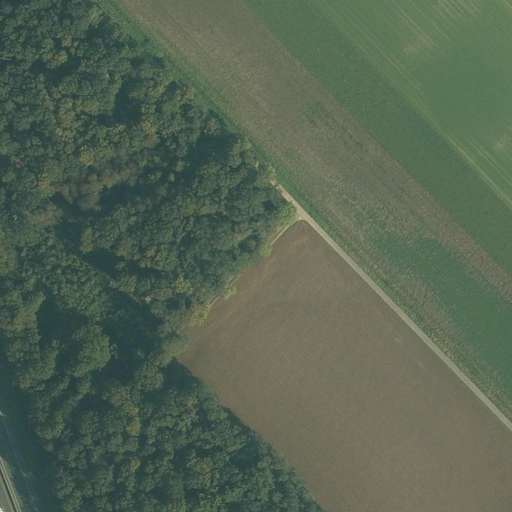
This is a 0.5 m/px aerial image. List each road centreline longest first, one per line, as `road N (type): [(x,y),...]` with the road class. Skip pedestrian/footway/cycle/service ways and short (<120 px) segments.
road 1 (track): [(511,429),(84,0)]
road 2 (track): [(300,210),(150,365),(186,511)]
